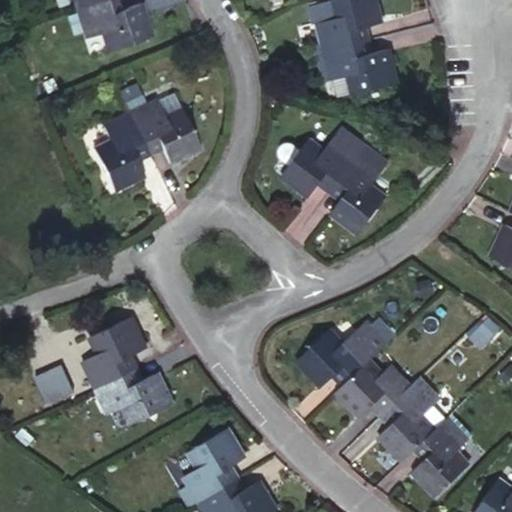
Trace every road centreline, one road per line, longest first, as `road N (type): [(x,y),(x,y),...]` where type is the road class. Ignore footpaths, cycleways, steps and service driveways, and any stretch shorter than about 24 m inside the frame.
road 1 (residential): [(463,5),(486,86),(465,169),(398,234),(350,266),(285,281)]
road 2 (residential): [(368,511),(299,452),(190,332)]
road 3 (residential): [(212,204),(240,91),(225,27),(209,0)]
road 4 (residential): [(0,308),(145,252)]
road 5 (track): [(511,313),(398,234)]
